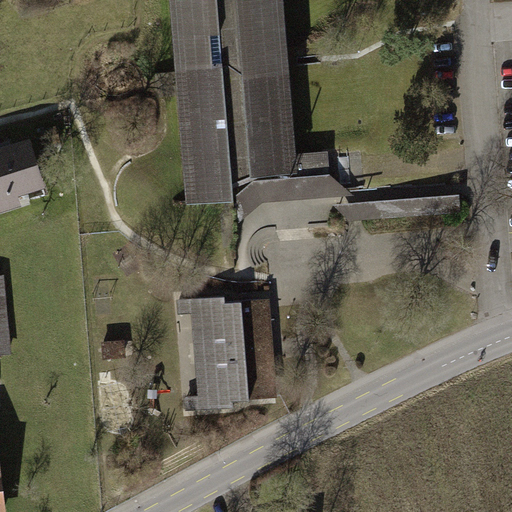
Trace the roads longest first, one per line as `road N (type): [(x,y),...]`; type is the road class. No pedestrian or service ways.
road 1 (residential): [(509,337),(161,511)]
road 2 (unclassified): [(509,337),(496,285),(482,0)]
